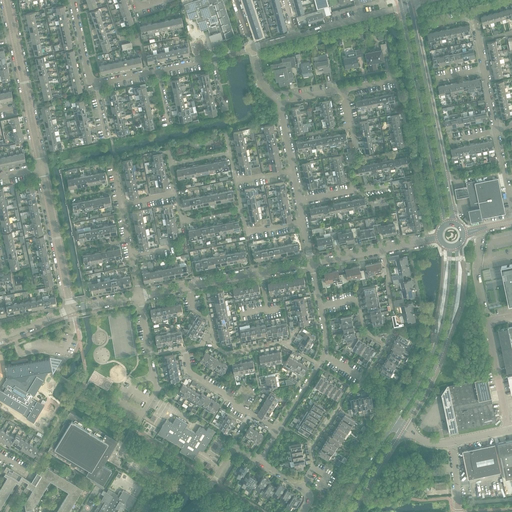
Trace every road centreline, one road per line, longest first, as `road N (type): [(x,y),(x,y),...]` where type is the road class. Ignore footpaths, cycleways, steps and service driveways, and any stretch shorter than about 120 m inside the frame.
road 1 (secondary): [(400,7),(445,225)]
road 2 (secondary): [(453,223),(407,6)]
road 3 (secondary): [(402,428),(444,343),(456,245)]
road 4 (secondary): [(449,246),(438,336),(393,423)]
road 5 (residential): [(72,309),(41,167)]
road 6 (residential): [(363,379),(385,342),(366,332),(357,298),(320,307)]
road 7 (residential): [(41,167),(14,37)]
road 8 (residential): [(277,430),(190,374),(184,349)]
road 9 (residential): [(300,486),(312,467),(310,448),(363,379)]
road 10 (residential): [(311,262),(189,286)]
